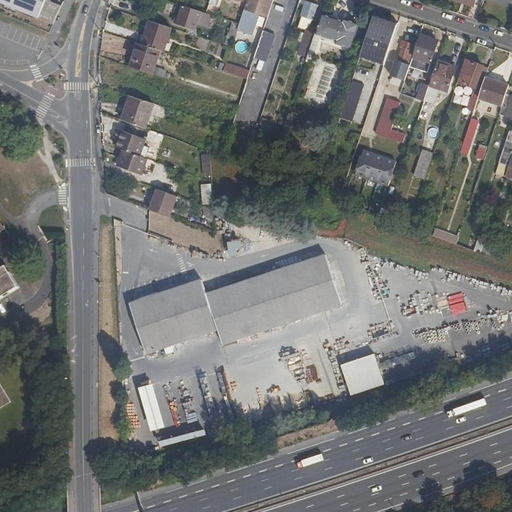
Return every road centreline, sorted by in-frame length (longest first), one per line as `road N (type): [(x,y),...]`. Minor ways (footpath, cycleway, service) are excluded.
road 1 (motorway): [(511,399),(178,511)]
road 2 (tertiary): [(85,511),(83,195)]
road 3 (motorway): [(299,511),(511,441)]
road 4 (residential): [(0,329),(49,294),(50,262),(30,235),(30,220),(40,204),(83,195)]
road 5 (residential): [(386,0),(511,41)]
